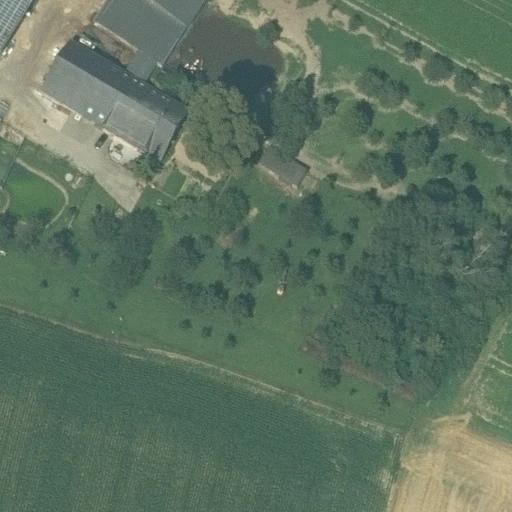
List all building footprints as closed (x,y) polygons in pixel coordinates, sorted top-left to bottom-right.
[(36,0),(0,0),(0,11),(20,25),(36,0)] [(110,0),(94,25),(138,54),(155,66),(162,70),(208,0),(110,0)] [(0,53),(20,25),(0,11),(0,53)] [(123,78),(70,47),(42,94),(118,139),(146,92),(142,89),(123,78)] [(142,89),(155,66),(138,54),(123,78),(142,89)] [(187,116),(146,92),(118,139),(160,164),(187,116)] [(306,176),(267,153),(257,169),(296,192),(306,176)]
